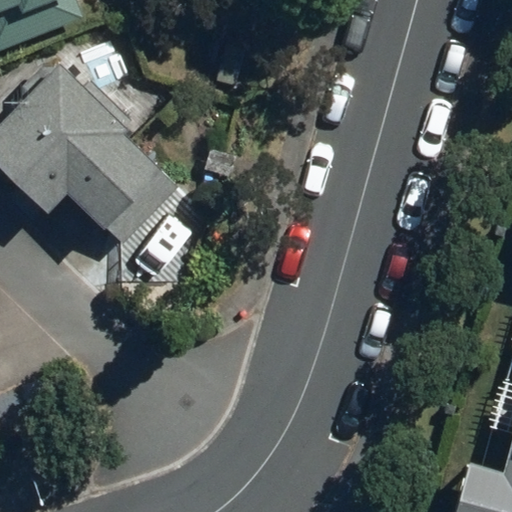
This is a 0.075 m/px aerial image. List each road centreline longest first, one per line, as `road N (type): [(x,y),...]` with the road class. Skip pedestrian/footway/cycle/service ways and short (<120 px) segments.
road 1 (residential): [(419,0),(300,402),(276,455),(243,496),(217,511)]
road 2 (residential): [(201,511),(144,376),(0,240)]
